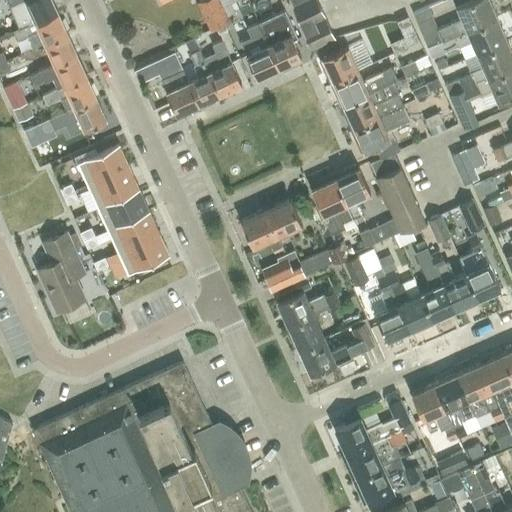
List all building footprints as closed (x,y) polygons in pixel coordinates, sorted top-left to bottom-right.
[(6,0),(18,27),(27,23),(57,9),(52,0),(6,0)] [(219,0),(197,0),(196,1),(209,29),(210,29),(229,20),(227,15),(219,0)] [(219,0),(227,15),(234,12),(229,1),(231,0),(219,0)] [(301,26),(311,48),(335,36),(325,15),(318,0),(288,0),(291,6),(301,26)] [(461,17),(437,27),(442,39),(497,15),(490,0),(465,0),(456,4),(461,17)] [(291,6),(258,21),(268,42),(278,65),(300,55),(299,51),(309,46),(291,6)] [(18,27),(12,29),(13,30),(17,39),(28,34),(33,46),(67,31),(57,9),(27,23),(18,27)] [(408,14),(397,19),(404,35),(389,41),(394,51),(408,45),(408,44),(419,39),(408,14)] [(442,39),(437,27),(431,15),(416,21),(427,46),(442,39)] [(442,39),(427,46),(432,55),(457,44),(458,46),(471,40),(477,53),(507,39),(497,15),(442,39)] [(250,36),(239,41),(245,53),(256,76),(278,65),(268,42),(258,21),(246,27),(250,36)] [(216,27),(218,33),(227,29),(224,23),(216,27)] [(356,40),(366,64),(379,58),(374,47),(393,39),(387,26),(356,40)] [(67,31),(33,46),(24,50),(28,60),(41,54),(46,66),(77,53),(67,31)] [(193,36),(184,40),(190,52),(199,48),(193,36)] [(215,50),(203,56),(220,92),(221,92),(223,95),(234,90),(232,87),(241,82),(221,39),(211,43),(215,50)] [(461,88),(476,82),(511,65),(511,49),(507,39),(477,53),(482,65),(470,70),(471,72),(457,78),(461,88)] [(332,79),(357,68),(346,44),(321,55),(322,57),(318,59),(324,71),(328,69),(332,79)] [(198,102),(220,92),(203,56),(199,48),(190,52),(195,63),(182,68),(182,69),(198,102)] [(152,61),(134,69),(139,80),(158,72),(161,78),(182,69),(182,68),(174,51),(152,61)] [(77,53),(46,66),(34,72),(34,73),(26,76),(30,86),(38,82),(39,84),(52,78),(56,88),(86,74),(77,53)] [(444,56),(434,61),(438,69),(448,65),(444,56)] [(0,61),(0,72),(10,68),(5,59),(0,61)] [(414,59),(400,65),(404,75),(418,69),(414,59)] [(357,68),(332,79),(333,81),(329,82),(334,94),(338,93),(343,102),(368,91),(367,91),(396,78),(390,65),(362,78),(357,68)] [(511,95),(511,65),(476,82),(480,91),(481,94),(493,89),(498,101),(511,95)] [(176,112),(198,102),(182,69),(161,78),(166,90),(176,112)] [(86,74),(56,88),(43,94),(47,103),(61,97),(66,109),(96,96),(86,74)] [(461,88),(457,78),(445,83),(450,93),(461,88)] [(11,108),(26,101),(16,80),(2,87),(11,108)] [(425,82),(411,89),(414,98),(429,91),(425,84),(425,83),(425,82)] [(467,96),(480,91),(476,82),(461,88),(450,93),(462,121),(464,127),(478,120),(467,96)] [(368,91),(343,102),(343,104),(340,105),(345,117),(349,116),(353,125),(403,103),(397,91),(373,102),(368,91)] [(70,134),(106,118),(96,96),(66,109),(49,117),(54,128),(65,123),(70,134)] [(26,101),(11,108),(17,121),(18,121),(33,115),(26,101)] [(403,103),(353,125),(354,126),(350,128),(356,140),(359,138),(364,149),(375,144),(380,155),(393,150),(399,147),(390,127),(409,118),(403,103)] [(442,121),(438,112),(424,118),(428,127),(436,124),(442,121)] [(49,117),(23,128),(31,145),(56,133),(54,128),(49,117)] [(436,124),(428,127),(431,134),(445,128),(442,121),(436,124)] [(511,138),(491,148),(497,159),(511,152),(511,138)] [(77,162),(87,185),(128,166),(118,143),(77,162)] [(464,183),(477,177),(464,148),(451,154),(464,183)] [(393,150),(380,155),(369,160),(376,175),(399,164),(393,150)] [(335,177),(352,216),(363,211),(356,197),(370,191),(359,166),(356,167),(354,164),(343,168),(345,172),(335,177)] [(399,164),(376,175),(380,186),(404,175),(399,164)] [(138,188),(128,166),(87,185),(97,207),(138,188)] [(352,216),(335,177),(333,177),(331,174),(320,178),(322,182),(311,187),(331,232),(343,226),(341,221),(352,216)] [(404,175),(380,186),(385,196),(409,186),(404,175)] [(476,196),(496,187),(492,176),(472,185),(476,196)] [(63,195),(74,190),(71,182),(60,187),(63,195)] [(414,196),(409,186),(385,196),(390,207),(414,196)] [(508,187),(499,191),(500,195),(503,200),(511,196),(508,187)] [(148,210),(138,188),(97,207),(107,228),(148,210)] [(74,190),(63,195),(67,203),(78,198),(74,190)] [(500,195),(487,201),(489,206),(494,204),(503,200),(500,195)] [(414,196),(390,207),(395,218),(418,207),(414,196)] [(265,208),(278,237),(303,226),(289,197),(265,208)] [(473,197),(458,204),(470,229),(484,223),(473,197)] [(489,206),(482,209),(483,209),(489,223),(500,219),(494,204),(489,206)] [(423,219),(418,207),(395,218),(400,230),(409,225),(423,219)] [(278,237),(265,208),(241,219),(254,248),(269,242),(272,249),(282,244),(278,237)] [(117,250),(158,232),(148,210),(107,228),(117,250)] [(450,234),(440,212),(426,218),(436,240),(450,234)] [(83,239),(94,234),(91,226),(80,231),(83,239)] [(368,227),(359,232),(365,246),(371,243),(375,242),(374,241),(368,227)] [(52,260),(38,267),(57,309),(84,297),(75,275),(84,271),(76,252),(68,234),(66,230),(43,240),(52,260)] [(68,234),(76,252),(78,257),(84,254),(74,231),(68,234)] [(127,273),(168,254),(158,232),(117,250),(127,273)] [(94,234),(83,239),(87,247),(98,242),(94,234)] [(475,255),(462,261),(466,270),(478,296),(501,286),(479,238),(470,242),(475,255)] [(343,239),(327,247),(333,261),(349,253),(343,239)] [(455,307),(431,253),(428,245),(415,251),(430,286),(420,291),(432,317),(434,316),(436,320),(448,315),(446,311),(455,307)] [(372,247),(358,253),(358,254),(367,274),(374,271),(382,288),(381,289),(388,305),(375,311),(386,337),(389,336),(390,339),(401,335),(399,332),(401,331),(402,333),(410,329),(409,327),(385,274),(378,257),(373,246),(372,247)] [(327,247),(298,260),(299,262),(304,273),(305,274),(333,261),(327,247)] [(293,249),(285,253),(291,266),(299,262),(298,260),(293,249)] [(440,250),(431,253),(455,307),(478,296),(466,270),(455,276),(448,260),(445,262),(440,250)] [(278,260),(262,267),(271,288),(304,273),(299,262),(291,266),(285,253),(277,257),(278,260)] [(368,278),(358,254),(358,253),(343,260),(354,284),(368,278)] [(389,253),(378,257),(385,274),(394,270),(396,269),(389,253)] [(104,256),(93,261),(97,268),(108,263),(104,256)] [(394,270),(385,274),(409,327),(419,323),(420,327),(433,321),(431,317),(432,317),(420,291),(408,296),(401,281),(399,282),(394,270)] [(304,273),(271,288),(276,299),(302,287),(309,283),(305,274),(304,273)] [(302,287),(276,299),(287,323),(317,310),(326,306),(339,300),(334,289),(323,294),(322,293),(307,299),(302,287)] [(339,300),(326,306),(331,317),(343,312),(339,300)] [(317,310),(287,323),(298,347),(323,336),(317,322),(321,321),(317,310)] [(323,336),(298,347),(309,372),(337,360),(339,364),(348,359),(347,355),(373,343),(363,321),(350,327),(355,338),(330,350),(323,336)] [(504,351),(502,352),(511,374),(511,345),(509,344),(506,345),(504,351)] [(511,374),(502,352),(479,362),(504,415),(511,412),(506,400),(511,397),(511,374)] [(70,511),(252,511),(242,487),(235,472),(244,468),(244,464),(243,460),(243,456),(242,454),(242,453),(241,449),(239,445),(237,442),(236,441),(235,439),(233,436),(230,434),(227,431),(218,435),(213,425),(184,360),(100,398),(32,428),(45,456),(70,511)] [(479,362),(457,372),(475,413),(489,407),(494,420),(504,415),(479,362)] [(457,372),(434,382),(459,435),(467,432),(461,419),(475,413),(457,372)] [(459,435),(434,382),(411,392),(422,418),(434,413),(441,428),(444,427),(450,439),(459,435)] [(346,422),(334,427),(345,451),(399,426),(398,424),(410,419),(399,397),(388,402),(395,416),(382,422),(381,420),(366,427),(360,415),(346,422)] [(343,416),(346,422),(360,415),(357,409),(343,416)] [(0,461),(0,462),(1,462),(9,431),(11,424),(12,421),(0,414),(0,461)] [(491,427),(500,447),(511,441),(511,436),(505,420),(491,427)] [(404,436),(399,426),(345,451),(349,460),(345,462),(351,474),(355,473),(356,476),(382,464),(376,450),(381,448),(384,448),(387,447),(388,444),(404,436)] [(479,442),(465,448),(467,451),(470,459),(484,454),(479,442)] [(461,447),(447,453),(454,469),(468,464),(461,447)] [(493,454),(471,463),(493,511),(511,511),(511,504),(507,507),(499,489),(496,490),(488,471),(498,466),(493,454)] [(470,464),(458,470),(464,483),(477,511),(493,511),(471,463),(470,464)] [(357,478),(353,479),(359,493),(363,491),(367,500),(395,488),(419,477),(422,475),(417,464),(414,466),(403,471),(402,469),(388,475),(382,464),(356,476),(357,478)] [(419,477),(395,488),(399,497),(426,484),(424,480),(422,475),(419,477)] [(434,502),(438,511),(441,511),(452,507),(448,496),(434,502)] [(438,511),(434,502),(417,510),(411,497),(376,511),(438,511)]
